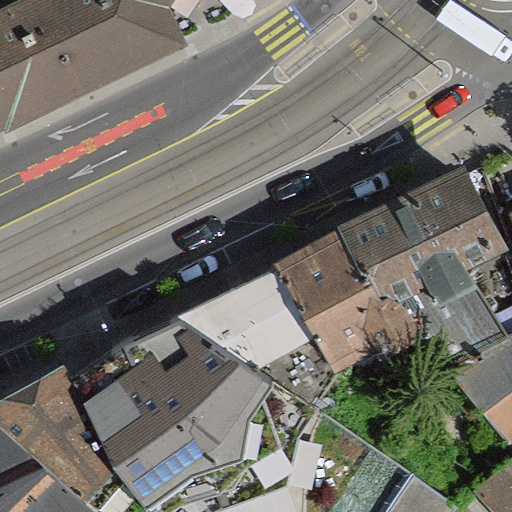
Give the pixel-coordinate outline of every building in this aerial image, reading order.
[(0,0),(0,92),(11,114),(12,117),(181,36),(163,0),(0,0)] [(0,119),(11,114),(0,92),(0,119)] [(461,174),(350,229),(385,294),(390,290),(461,259),(496,243),(461,174)] [(284,265),(319,329),(336,358),(382,334),(388,344),(418,327),(390,290),(385,294),(350,229),(284,265)] [(508,335),(461,259),(390,290),(418,327),(448,365),(508,335)] [(284,265),(183,313),(210,333),(231,347),(255,364),(319,329),(284,265)] [(162,350),(82,388),(118,460),(235,412),(201,339),(180,324),(155,335),(162,350)] [(342,369),(336,358),(319,329),(255,364),(262,369),(290,386),(317,407),(342,369)] [(235,412),(290,386),(262,369),(246,385),(224,358),(231,347),(210,333),(201,339),(235,412)] [(511,333),(508,335),(448,365),(511,442),(511,333)] [(262,369),(255,364),(231,347),(224,358),(246,385),(262,369)] [(87,497),(118,460),(82,388),(73,375),(6,415),(2,423),(87,497)] [(290,386),(235,412),(278,489),(300,457),(328,415),(317,407),(290,386)] [(151,511),(228,511),(278,489),(235,412),(118,460),(151,511)] [(389,511),(415,476),(328,415),(300,457),(377,511),(389,511)] [(71,511),(87,497),(2,423),(0,424),(0,511),(71,511)] [(511,511),(511,456),(482,484),(509,511),(511,511)] [(278,489),(228,511),(377,511),(300,457),(278,489)] [(151,511),(118,460),(87,497),(101,506),(109,511),(151,511)] [(452,511),(457,506),(415,476),(389,511),(452,511)]
